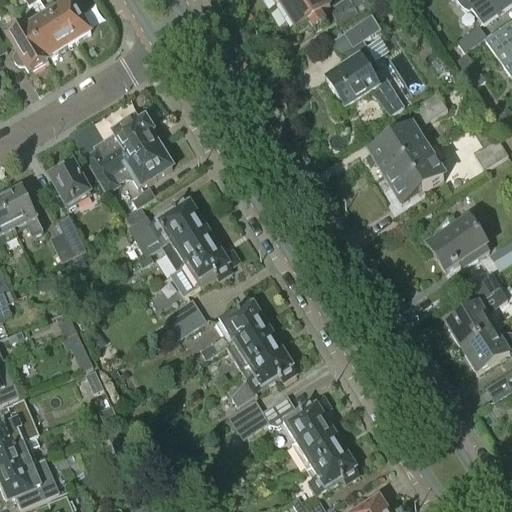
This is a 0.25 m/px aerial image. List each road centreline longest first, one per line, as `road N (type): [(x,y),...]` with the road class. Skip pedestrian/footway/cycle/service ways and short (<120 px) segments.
road 1 (tertiary): [(497,511),(196,31)]
road 2 (tertiary): [(163,54),(448,511)]
road 3 (residential): [(0,146),(163,54)]
